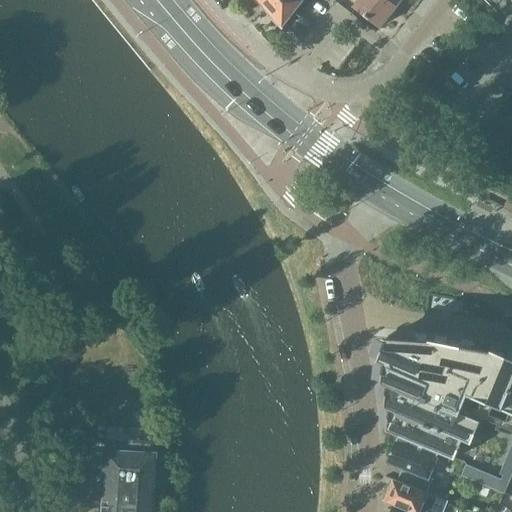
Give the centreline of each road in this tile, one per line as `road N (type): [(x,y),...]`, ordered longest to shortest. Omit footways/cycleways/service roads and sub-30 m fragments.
road 1 (secondary): [(383,189),(247,88),(161,0)]
road 2 (residential): [(364,511),(368,402),(354,321)]
road 3 (residential): [(340,95),(292,74),(207,0)]
road 4 (residential): [(511,343),(436,324),(354,321)]
road 5 (residential): [(340,95),(375,83),(447,0)]
road 6 (secondary): [(511,257),(383,189)]
road 7 (residential): [(354,321),(345,250),(383,189)]
